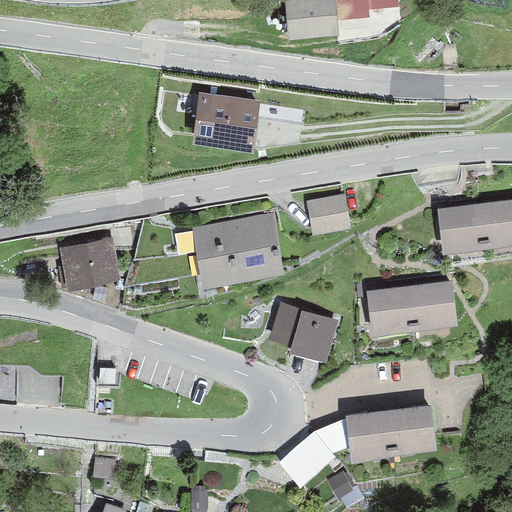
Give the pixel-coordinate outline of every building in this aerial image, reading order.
[(336,23),(334,0),(283,0),(287,44),(338,40),(336,23)] [(334,0),(336,23),(369,21),(368,12),(397,10),(396,0),(334,0)] [(257,93),(198,87),(193,135),(252,141),(257,93)] [(346,192),(308,196),(312,229),(349,225),(346,192)] [(511,192),(480,196),(485,241),(511,238),(511,192)] [(485,241),(480,196),(437,201),(442,246),(485,241)] [(273,211),(192,224),(202,280),(283,267),(273,211)] [(59,243),(63,263),(58,264),(62,283),(67,282),(119,272),(112,233),(59,243)] [(408,280),(414,324),(457,319),(452,274),(408,280)] [(414,324),(408,280),(366,285),(371,329),(414,324)] [(339,316),(301,303),(300,305),(280,299),(269,332),(289,338),(288,341),(326,353),(339,316)] [(388,402),(393,449),(436,444),(430,398),(388,402)] [(393,449),(388,402),(345,407),(346,414),(349,441),(350,454),(393,449)] [(346,414),(340,416),(349,441),(346,414)] [(331,450),(349,441),(340,416),(314,427),(278,455),(299,482),(334,454),(331,450)] [(116,459),(95,455),(92,472),(113,475),(116,459)] [(342,469),(327,479),(337,494),(352,485),(342,469)] [(207,488),(191,488),(190,506),(207,507),(207,488)] [(124,511),(126,508),(105,499),(99,511),(124,511)]
